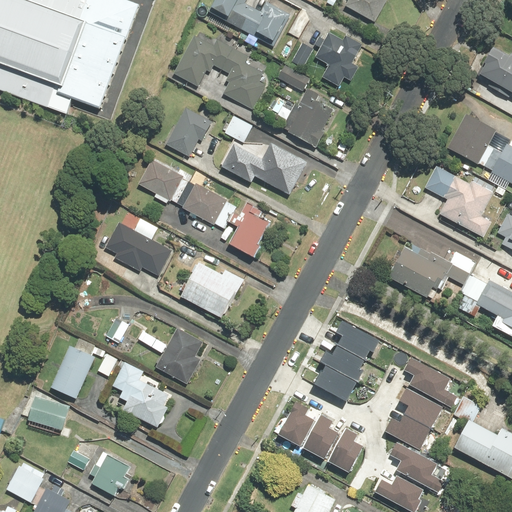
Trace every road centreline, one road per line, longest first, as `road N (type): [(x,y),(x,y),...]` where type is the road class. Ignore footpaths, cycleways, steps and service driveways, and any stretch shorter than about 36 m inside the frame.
road 1 (residential): [(259,372),(457,0)]
road 2 (residential): [(185,511),(259,372)]
